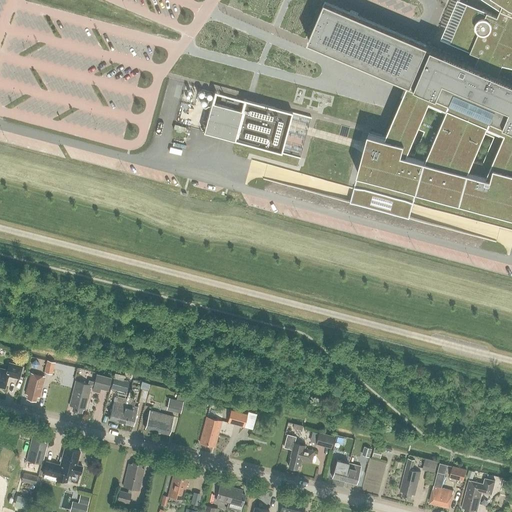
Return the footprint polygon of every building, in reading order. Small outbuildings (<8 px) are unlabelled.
[(386,137),(369,132),(354,188),(361,190),(357,205),(402,217),(406,202),(413,204),(417,190),(511,215),(511,80),(498,75),(503,64),(511,66),(511,0),(487,0),(501,8),(499,13),(471,4),(462,24),(461,24),(460,24),(459,24),(458,24),(457,25),(456,26),(455,27),(455,28),(455,29),(455,31),(455,32),(455,33),(456,33),(457,34),(458,35),(454,44),(477,62),(475,65),(381,25),(326,1),(309,41),(409,84),(386,137)] [(213,103),(211,102),(206,121),(236,129),(233,140),(281,153),(292,112),(244,99),(241,110),(213,103)] [(176,140),(175,144),(186,148),(188,144),(176,140)] [(29,355),(22,354),(20,362),(27,364),(29,355)] [(54,363),(47,361),(44,373),(52,374),(54,363)] [(19,379),(22,367),(9,363),(7,371),(0,368),(0,387),(4,388),(7,376),(19,379)] [(39,398),(44,377),(31,373),(25,394),(28,395),(27,399),(36,401),(37,397),(39,398)] [(76,382),(74,388),(70,406),(73,407),(72,410),(81,412),(82,409),(85,410),(90,392),(99,394),(100,390),(107,391),(110,378),(96,375),(94,382),(88,381),(87,385),(76,382)] [(114,378),(111,389),(126,393),(129,382),(114,378)] [(144,402),(149,385),(142,382),(140,388),(143,389),(139,401),(144,402)] [(121,423),(125,405),(127,399),(118,397),(117,403),(113,402),(109,419),(121,423)] [(127,399),(125,405),(134,407),(135,402),(133,402),(133,399),(130,398),(128,397),(127,397),(127,399)] [(183,402),(169,399),(166,410),(180,414),(183,402)] [(133,426),(138,408),(134,407),(125,405),(121,423),(133,426)] [(169,435),(174,417),(149,411),(145,429),(169,435)] [(247,415),(231,411),(227,423),(244,428),(247,415)] [(206,417),(199,443),(212,446),(213,443),(216,443),(222,421),(206,417)] [(334,437),(318,433),(315,444),(331,449),(334,437)] [(287,434),(283,448),(292,450),(290,457),(291,457),(288,467),(297,469),(298,465),(300,466),(301,460),(311,463),(314,451),(305,449),(305,446),(294,443),(296,437),(287,434)] [(26,461),(41,465),(46,443),(43,443),(44,439),(35,437),(35,440),(32,440),(26,461)] [(372,457),(380,459),(383,447),(375,445),(372,457)] [(364,447),(362,455),(369,457),(372,449),(364,447)] [(60,466),(46,462),(43,474),(57,478),(57,480),(67,482),(69,474),(74,476),(75,474),(80,475),(82,467),(77,466),(80,452),(64,448),(60,466)] [(415,495),(421,472),(412,470),(414,460),(408,459),(406,468),(400,492),(403,492),(402,496),(411,498),(412,495),(415,495)] [(437,461),(425,459),(422,470),(434,473),(437,461)] [(344,481),(349,464),(336,460),(332,478),(344,481)] [(141,468),(141,465),(132,463),(132,465),(128,464),(123,487),(128,489),(132,489),(139,491),(144,469),(141,468)] [(429,503),(449,508),(453,491),(442,488),(448,466),(440,463),(434,486),(429,503)] [(349,464),(344,481),(356,484),(361,467),(349,464)] [(463,482),(466,470),(453,466),(450,478),(463,482)] [(35,485),(37,476),(23,473),(21,482),(35,485)] [(185,479),(186,476),(177,474),(176,477),(173,476),(168,496),(182,500),(187,480),(185,479)] [(491,494),(495,481),(485,478),(483,484),(469,480),(467,488),(462,508),(465,509),(464,511),(473,511),(474,511),(477,511),(482,492),(491,494)] [(510,490),(511,484),(511,483),(503,481),(501,488),(510,490)] [(226,508),(240,511),(245,495),(241,494),(242,491),(220,485),(216,501),(227,504),(226,508)] [(128,504),(131,493),(127,493),(119,490),(116,501),(128,504)] [(195,492),(194,503),(202,504),(203,493),(195,492)] [(78,503),(78,505),(76,511),(86,511),(88,507),(90,498),(81,495),(78,503)] [(14,506),(28,510),(31,499),(17,496),(14,506)] [(302,511),(304,505),(283,501),(280,511),(302,511)]
